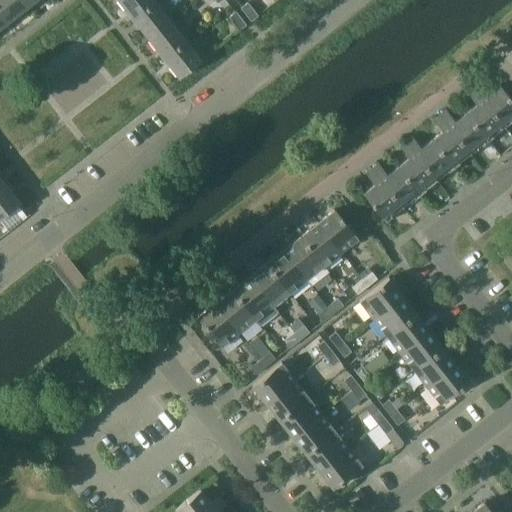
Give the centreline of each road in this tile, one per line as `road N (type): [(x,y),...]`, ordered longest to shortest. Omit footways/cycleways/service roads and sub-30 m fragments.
road 1 (residential): [(0,268),(345,0)]
road 2 (residential): [(511,340),(428,233),(511,168)]
road 3 (residential): [(159,355),(282,511)]
road 4 (residential): [(382,511),(511,411)]
